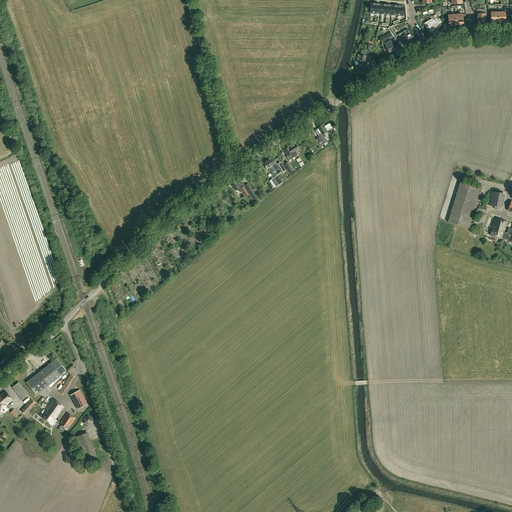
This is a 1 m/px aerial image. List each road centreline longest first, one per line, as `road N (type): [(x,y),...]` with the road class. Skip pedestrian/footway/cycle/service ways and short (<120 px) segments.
road 1 (tertiary): [(63,322),(189,198),(425,45)]
road 2 (unclassified): [(127,511),(63,322)]
road 3 (track): [(236,166),(187,0)]
